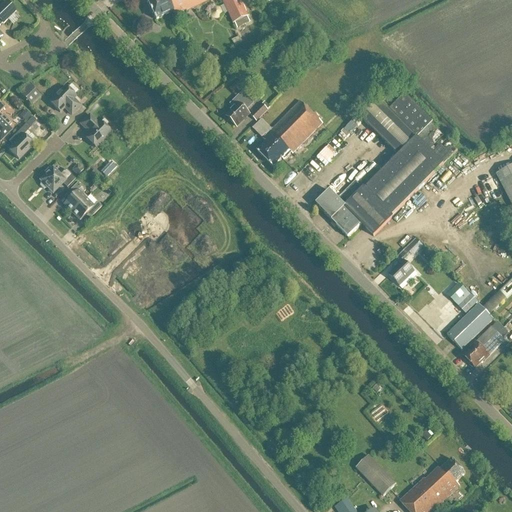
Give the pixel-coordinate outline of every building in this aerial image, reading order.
[(214,0),(150,0),(146,2),(155,22),(173,13),(174,16),(180,13),(181,15),(186,12),(186,13),(214,0)] [(233,25),(234,25),(237,30),(249,24),(246,18),(248,18),(238,0),(223,0),(221,1),(233,25)] [(0,39),(2,38),(0,35),(0,27),(2,25),(3,26),(16,14),(6,4),(0,9),(0,39)] [(278,49),(273,54),(278,59),(283,55),(278,49)] [(19,96),(31,107),(40,98),(28,86),(19,96)] [(50,105),(60,115),(65,109),(67,112),(66,112),(71,117),(80,108),(73,101),(75,99),(66,89),(50,105)] [(230,106),(234,110),(231,114),(232,115),(227,119),(237,129),(250,116),(246,113),(254,105),(248,99),(243,94),(230,106)] [(391,111),(444,166),(458,153),(431,126),(433,124),(405,96),(391,111)] [(356,183),(340,199),(348,207),(346,209),(330,193),(316,207),(336,228),(348,240),(362,227),(374,239),(392,220),(391,219),(444,167),(443,167),(444,166),(391,111),(389,112),(379,102),(376,104),(361,119),(399,158),(382,174),(377,168),(359,186),(356,183)] [(301,103),(271,133),(267,137),(263,141),(266,144),(257,153),(273,169),(282,160),(284,162),(291,155),(293,156),(323,126),(301,103)] [(0,143),(11,132),(8,129),(12,125),(3,117),(0,120),(0,114),(4,110),(0,105),(0,143)] [(268,112),(262,106),(250,117),(257,124),(268,112)] [(20,117),(25,123),(31,117),(25,112),(20,117)] [(85,140),(95,150),(110,135),(105,129),(108,125),(104,121),(99,126),(89,117),(81,126),(88,133),(89,133),(90,135),(85,140)] [(33,119),(26,126),(30,130),(36,123),(33,119)] [(9,152),(19,162),(33,147),(27,141),(31,136),(28,133),(30,130),(26,126),(15,137),(19,141),(9,152)] [(78,166),(71,173),(77,178),(84,171),(78,166)] [(90,169),(103,182),(105,181),(92,167),(90,169)] [(511,168),(496,177),(511,206),(511,168)] [(40,183),(42,185),(40,186),(45,191),(47,189),(53,196),(63,186),(67,190),(75,181),(65,172),(60,177),(53,170),(51,172),(50,170),(45,175),(46,177),(40,183)] [(105,173),(104,171),(101,175),(106,180),(107,180),(109,177),(105,173)] [(85,193),(77,185),(69,193),(73,198),(64,207),(72,215),(86,201),(87,200),(83,195),(85,193)] [(109,197),(110,196),(113,193),(109,189),(108,188),(104,192),(109,197)] [(93,209),(86,201),(72,215),(80,222),(89,213),(93,217),(102,209),(97,204),(93,209)] [(193,230),(201,223),(187,208),(183,212),(175,204),(161,217),(169,226),(166,229),(180,244),(186,237),(190,242),(197,235),(193,230)] [(92,237),(103,248),(113,238),(118,243),(127,235),(121,228),(116,233),(106,223),(92,237)] [(418,253),(419,253),(424,249),(423,248),(416,241),(407,250),(399,257),(404,263),(412,255),(417,251),(418,253)] [(382,250),(377,255),(384,261),(388,257),(382,250)] [(127,276),(137,287),(156,268),(145,258),(140,253),(130,263),(135,268),(127,276)] [(198,268),(192,262),(184,271),(189,277),(198,268)] [(414,273),(404,263),(389,277),(403,291),(403,290),(400,287),(414,273)] [(166,279),(156,268),(137,287),(148,297),(157,289),(161,294),(171,284),(166,279)] [(459,309),(470,298),(471,298),(466,293),(459,286),(447,297),(455,304),(459,309)] [(470,298),(459,309),(466,316),(477,305),(470,298)] [(447,337),(462,352),(493,322),(479,307),(447,337)] [(464,361),(469,366),(499,336),(492,329),(477,344),(476,344),(471,349),(472,350),(463,358),(465,360),(464,361)] [(499,336),(469,366),(473,370),(474,369),(475,370),(484,362),(485,363),(490,358),(503,345),(503,341),(499,336)] [(427,433),(423,438),(427,443),(432,439),(427,433)] [(382,498),(395,486),(368,458),(355,471),(382,498)] [(465,476),(452,462),(441,472),(438,470),(426,482),(425,481),(400,504),(407,511),(434,511),(460,488),(456,485),(465,476)] [(347,501),(335,509),(336,511),(355,511),(348,501),(347,501)]
